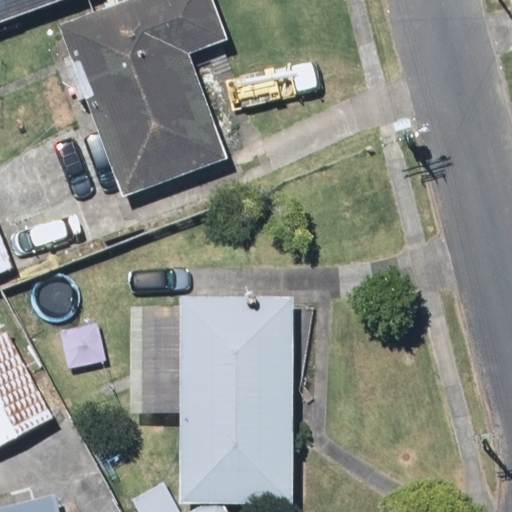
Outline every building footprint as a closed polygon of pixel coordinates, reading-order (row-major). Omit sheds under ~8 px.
[(0,0),(0,27),(77,0),(0,0)] [(209,0),(144,0),(58,31),(118,203),(221,167),(186,67),(228,52),(209,0)] [(5,252),(0,241),(0,278),(74,247),(65,226),(5,252)] [(171,314),(125,311),(126,421),(173,420),(174,511),(285,510),(290,304),(172,301),(171,314)] [(5,335),(0,337),(0,452),(50,428),(5,335)]
